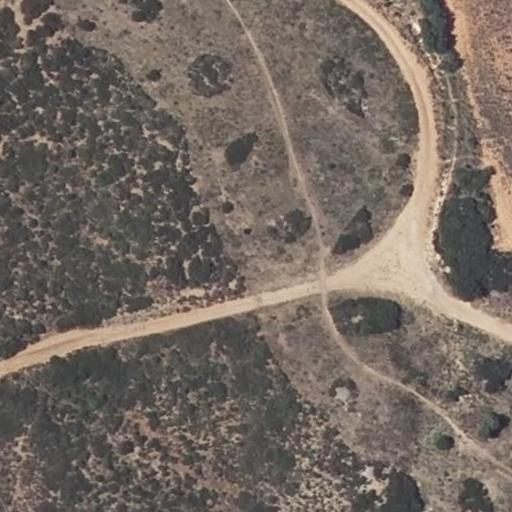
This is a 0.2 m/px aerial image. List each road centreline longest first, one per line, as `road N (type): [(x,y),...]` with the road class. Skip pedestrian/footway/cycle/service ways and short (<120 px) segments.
road 1 (track): [(511,329),(438,308),(416,292),(404,268),(408,217),(439,174),(448,122),(395,27),(365,0)]
road 2 (track): [(404,268),(68,340),(0,365)]
